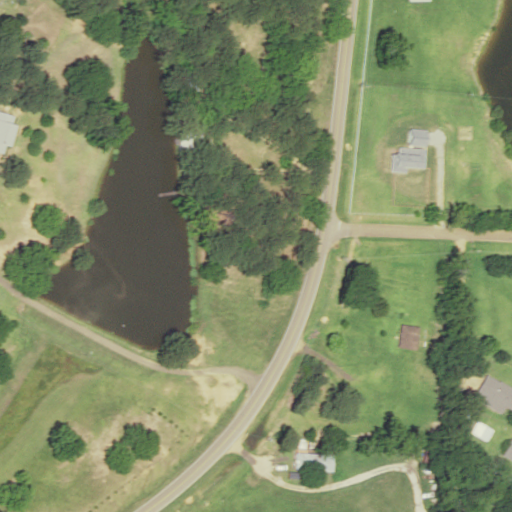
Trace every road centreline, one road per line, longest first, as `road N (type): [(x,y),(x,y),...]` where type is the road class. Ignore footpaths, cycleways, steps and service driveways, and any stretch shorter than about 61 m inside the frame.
road 1 (tertiary): [(141,511),(239,420),(288,337),(325,229),(349,0)]
road 2 (residential): [(511,235),(325,229)]
